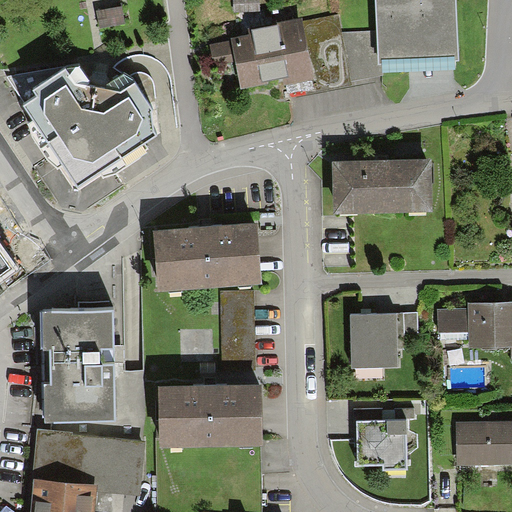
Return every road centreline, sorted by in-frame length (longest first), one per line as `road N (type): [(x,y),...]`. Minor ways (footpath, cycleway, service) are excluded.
road 1 (residential): [(297,285),(311,468),(355,511)]
road 2 (residential): [(286,139),(191,159),(90,226)]
road 3 (residential): [(497,92),(286,139)]
road 4 (residential): [(297,285),(511,277)]
road 5 (track): [(177,0),(191,159)]
road 6 (residential): [(286,139),(297,285)]
road 7 (residential): [(90,226),(76,253),(0,315)]
road 8 (residential): [(90,226),(61,225),(33,210),(0,160)]
